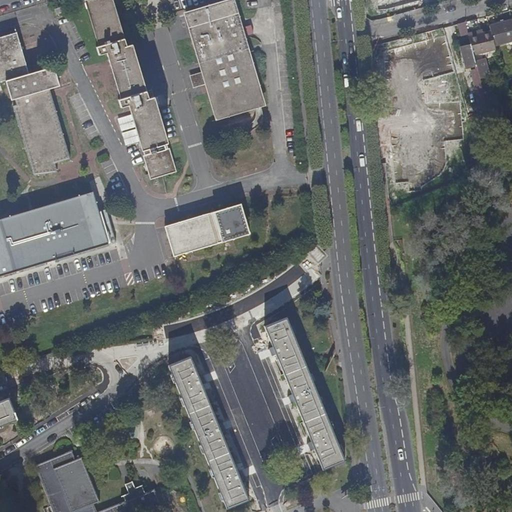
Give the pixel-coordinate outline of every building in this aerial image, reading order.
[(164,157),(170,156),(153,97),(151,89),(145,90),(131,45),(125,47),(124,41),(111,0),(86,0),(83,1),(97,48),(94,48),(97,56),(106,54),(118,100),(127,97),(145,160),(164,157)] [(201,71),(205,84),(216,119),(262,105),(233,3),(186,17),(201,71)] [(494,47),(511,41),(511,25),(511,22),(489,28),(490,33),(494,47)] [(242,28),(245,36),(253,33),(250,25),(242,28)] [(447,83),(457,82),(442,29),(433,32),(435,41),(428,43),(440,84),(447,83)] [(0,82),(6,80),(12,99),(15,99),(17,106),(14,106),(33,175),(57,173),(54,164),(69,159),(49,89),(59,86),(53,66),(28,73),(16,31),(0,35),(0,82)] [(474,58),(496,52),(494,47),(490,33),(484,35),(468,39),(470,47),(474,58)] [(426,86),(440,84),(428,43),(411,48),(417,71),(422,86),(423,86),(426,86)] [(466,70),(476,67),(474,58),(470,47),(460,49),(466,70)] [(417,71),(411,48),(389,54),(394,72),(407,69),(408,73),(417,71)] [(189,77),(191,85),(192,88),(205,84),(201,71),(188,75),(189,77)] [(459,132),(470,131),(464,106),(457,82),(447,83),(459,132)] [(442,98),(440,84),(426,86),(428,100),(442,98)] [(397,109),(398,114),(426,111),(423,86),(422,86),(379,91),(381,110),(397,109)] [(403,138),(417,136),(421,136),(419,120),(401,122),(403,138)] [(422,123),(423,136),(449,133),(446,120),(422,123)] [(381,125),(382,133),(399,131),(398,123),(381,125)] [(404,162),(411,161),(411,158),(420,157),(417,136),(403,138),(401,138),(404,162)] [(174,171),(170,156),(164,157),(168,173),(174,171)] [(164,157),(145,160),(150,178),(168,173),(164,157)] [(383,192),(396,190),(400,189),(397,163),(381,164),(383,192)] [(91,191),(10,216),(19,267),(106,241),(91,191)] [(174,256),(252,233),(242,202),(166,226),(174,256)] [(0,272),(19,267),(10,216),(0,218),(0,272)] [(316,266),(326,257),(315,243),(304,252),(316,266)] [(306,255),(301,259),(307,264),(311,261),(306,255)] [(292,403),(295,402),(311,443),(309,444),(310,447),(311,450),(314,449),(322,470),(343,461),(285,319),(264,327),(273,348),(270,349),(271,353),(273,356),(276,355),(292,396),(290,397),(291,400),(292,403)] [(247,501),(239,480),(242,479),(241,475),(239,472),(236,473),(220,433),(223,432),(221,429),(220,424),(217,426),(201,385),(204,384),(202,380),(201,377),(198,378),(189,357),(168,365),(184,406),(225,509),(247,501)] [(0,426),(16,420),(8,399),(0,402),(0,426)] [(104,511),(103,509),(96,511),(95,511),(92,503),(97,501),(81,458),(76,460),(72,452),(34,467),(51,511),(104,511)] [(153,490),(144,493),(122,502),(103,509),(104,511),(147,511),(160,507),(153,490)]
